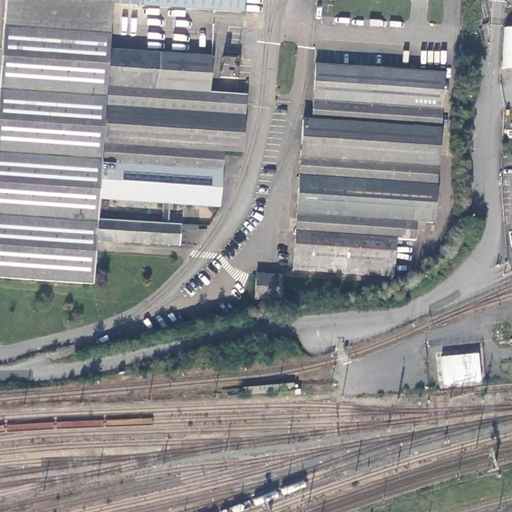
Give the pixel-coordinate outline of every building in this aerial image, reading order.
[(5,0),(0,81),(0,277),(93,284),(95,251),(110,3),(242,12),(243,0),(5,0)] [(511,66),(511,26),(505,26),(502,66),(511,66)] [(133,202),(220,208),(223,151),(242,152),(246,95),(209,92),(212,57),(111,50),(102,200),(119,201),(119,205),(122,205),(122,218),(132,218),(133,202)] [(221,77),(238,79),(239,59),(222,58),(221,77)] [(293,269),(393,276),(396,239),(415,240),(415,230),(425,230),(425,221),(434,222),(445,72),(316,64),(312,120),(303,120),(293,269)] [(168,246),(170,246),(170,245),(180,246),(181,220),(161,218),(160,224),(150,224),(151,223),(149,223),(149,224),(120,222),(120,221),(119,221),(119,222),(100,220),(99,241),(118,242),(118,243),(119,243),(119,242),(148,244),(149,244),(169,245),(168,246)] [(202,225),(182,224),(181,244),(201,244),(202,225)] [(475,224),(472,234),(478,236),(481,227),(475,224)] [(283,276),(256,275),(255,300),(282,301),(283,276)] [(482,385),(480,353),(440,356),(443,388),(482,385)] [(404,367),(405,372),(365,379),(368,394),(422,385),(419,365),(404,367)] [(362,379),(350,380),(351,395),(363,394),(362,379)] [(246,388),(247,397),(294,392),(293,383),(246,388)]
